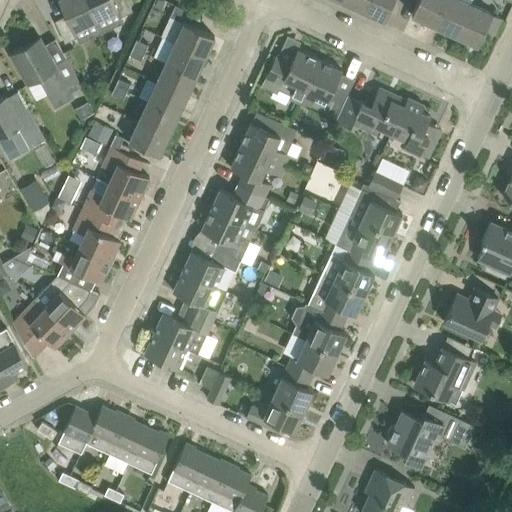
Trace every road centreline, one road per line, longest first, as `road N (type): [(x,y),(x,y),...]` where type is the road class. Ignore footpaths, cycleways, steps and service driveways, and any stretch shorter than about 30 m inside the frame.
road 1 (residential): [(316,471),(491,103)]
road 2 (residential): [(98,367),(267,0)]
road 3 (residential): [(98,367),(316,471)]
road 4 (residential): [(491,103),(273,0)]
